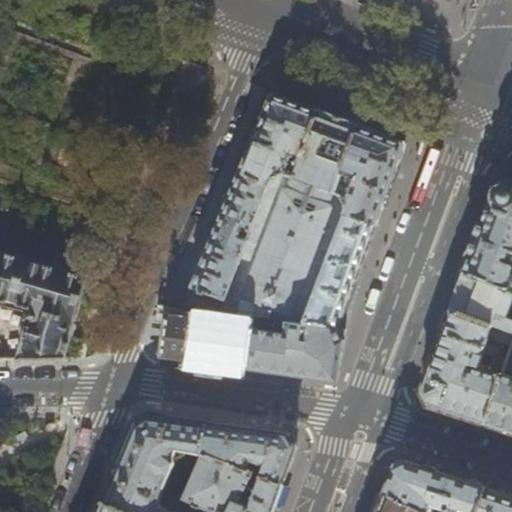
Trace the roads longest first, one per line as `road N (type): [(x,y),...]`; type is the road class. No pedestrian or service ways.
road 1 (residential): [(113,388),(267,1)]
road 2 (secondary): [(474,76),(351,413)]
road 3 (residential): [(351,413),(152,383),(113,388)]
road 4 (primary): [(267,1),(474,76)]
road 5 (residential): [(511,463),(351,413)]
road 6 (residential): [(64,511),(113,388)]
